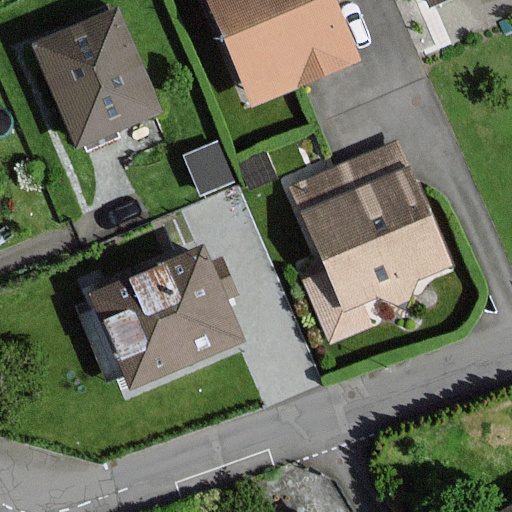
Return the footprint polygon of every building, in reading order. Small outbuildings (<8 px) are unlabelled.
[(328,0),(218,0),(258,94),(352,54),(328,0)] [(117,13),(42,45),(83,141),(158,110),(117,13)] [(230,179),(216,145),(188,156),(202,191),(230,179)] [(399,146),(299,188),(336,276),(314,285),(337,338),(378,322),(367,295),(375,292),(407,302),(418,274),(447,262),(399,146)] [(273,172),(265,154),(244,163),(252,181),(273,172)] [(201,251),(97,295),(133,382),(238,338),(201,251)]
